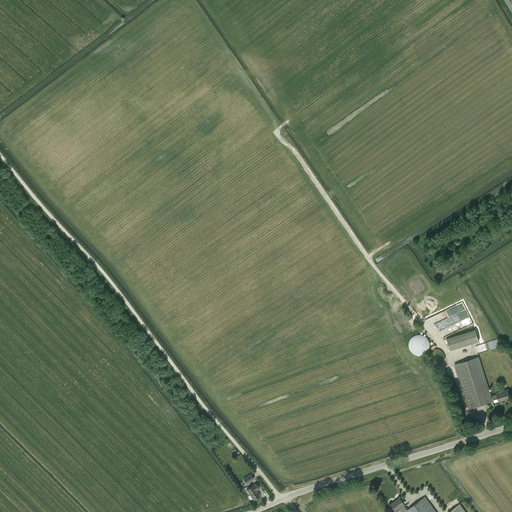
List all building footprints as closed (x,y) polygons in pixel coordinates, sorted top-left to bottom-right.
[(419,279),(411,285),(416,292),(424,286),(419,279)] [(464,312),(447,319),(450,325),(467,318),(464,312)] [(450,350),(479,341),(475,329),(446,338),(450,350)] [(428,338),(423,334),(417,333),(412,336),(408,343),(409,349),(414,354),(422,355),(426,353),(429,347),(429,342),(428,338)] [(497,339),(475,345),(477,353),(499,347),(497,339)] [(436,366),(437,366),(438,366),(439,366),(440,365),(441,365),(441,364),(442,364),(443,363),(443,362),(444,361),(444,360),(444,359),(445,358),(445,357),(444,356),(444,355),(444,354),(444,353),(443,353),(443,352),(442,352),(442,351),(441,351),(440,350),(439,350),(438,349),(437,349),(436,349),(435,349),(434,349),(433,349),(433,350),(432,350),(431,350),(431,351),(430,351),(430,352),(429,352),(429,353),(429,354),(428,354),(428,355),(428,356),(428,357),(428,358),(428,359),(428,360),(428,361),(429,362),(429,363),(430,363),(431,364),(432,365),(433,365),(434,366),(435,366),(436,366)] [(455,364),(469,408),(493,401),(492,400),(491,396),(479,357),(455,364)] [(491,396),(492,400),(498,398),(499,401),(510,398),(507,390),(496,393),(497,394),(491,396)] [(246,484),(254,479),(251,474),(243,479),(246,484)] [(247,489),(254,500),(260,496),(257,492),(255,491),(259,488),(256,483),(247,489)] [(436,511),(425,497),(408,510),(404,504),(399,497),(391,504),(396,510),(400,508),(403,511),(405,511),(436,511)]
